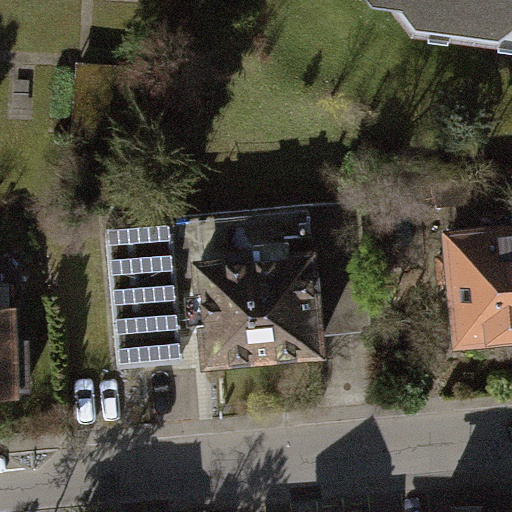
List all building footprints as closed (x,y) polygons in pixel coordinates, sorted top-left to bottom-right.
[(511,0),(383,0),(394,0),(415,32),(511,45),(511,0)] [(94,61),(76,72),(73,133),(126,136),(147,120),(149,65),(94,61)] [(311,204),(107,220),(119,361),(184,356),(180,313),(192,312),(190,294),(204,293),(209,353),(319,344),(318,333),(372,329),(361,199),(311,204)] [(511,224),(453,230),(463,330),(511,325),(511,224)] [(0,388),(13,388),(13,384),(28,384),(27,339),(11,339),(11,306),(0,305),(0,388)]
